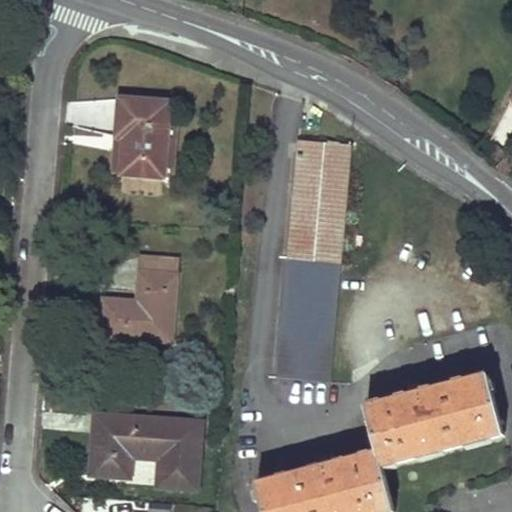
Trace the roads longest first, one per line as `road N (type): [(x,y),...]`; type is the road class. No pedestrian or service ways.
road 1 (residential): [(66,0),(47,66),(17,464),(24,511)]
road 2 (tertiary): [(117,0),(340,86),(462,169),(511,216)]
